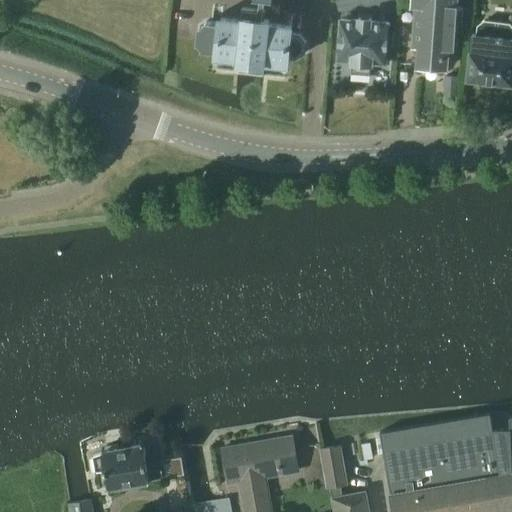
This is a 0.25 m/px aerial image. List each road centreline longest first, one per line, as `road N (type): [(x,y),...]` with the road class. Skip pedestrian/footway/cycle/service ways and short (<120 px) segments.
road 1 (tertiary): [(125,116),(203,145),(279,160),(511,152)]
road 2 (residential): [(125,116),(105,154),(51,201),(0,207)]
road 3 (tertiary): [(125,116),(0,73)]
